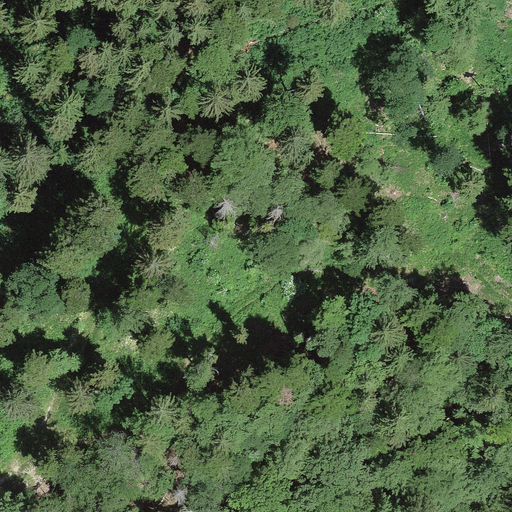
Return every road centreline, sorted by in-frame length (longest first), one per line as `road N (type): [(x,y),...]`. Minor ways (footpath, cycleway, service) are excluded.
road 1 (track): [(0,485),(42,433),(87,436),(123,425),(157,401),(236,311),(266,287),(301,274),(448,265),(472,268),(511,296)]
road 2 (track): [(42,433),(144,231),(147,209),(133,190),(90,189),(0,266)]
